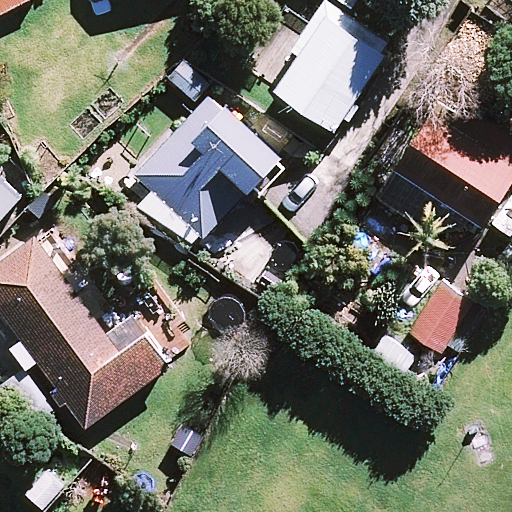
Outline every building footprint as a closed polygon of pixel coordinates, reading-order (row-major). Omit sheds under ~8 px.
[(0,0),(0,13),(26,0),(0,0)] [(389,43),(325,0),(323,0),(299,35),(279,22),(245,72),(331,129),(389,43)] [(213,79),(187,55),(166,77),(193,102),(213,79)] [(285,159),(209,90),(134,174),(205,236),(252,183),(258,189),(285,159)] [(423,225),(429,228),(466,220),(482,230),(511,181),(511,136),(438,90),(407,140),(374,194),(396,208),(374,242),(400,260),(423,225)] [(0,216),(22,191),(0,171),(0,216)] [(94,314),(36,235),(0,261),(0,310),(84,425),(180,355),(163,332),(131,288),(94,314)] [(472,303),(439,281),(406,329),(438,352),(472,303)]
